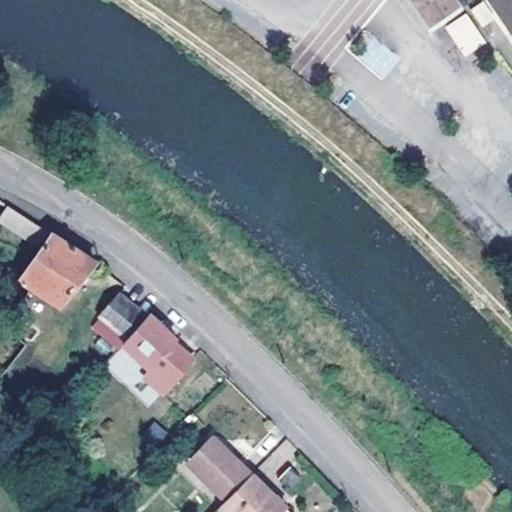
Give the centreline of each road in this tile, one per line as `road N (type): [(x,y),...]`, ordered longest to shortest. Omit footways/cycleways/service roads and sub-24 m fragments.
road 1 (residential): [(0,170),(107,232),(202,316),(386,511)]
road 2 (track): [(135,0),(349,163),(511,326)]
